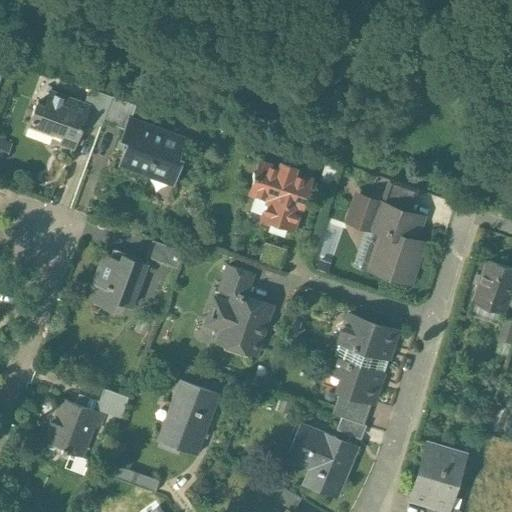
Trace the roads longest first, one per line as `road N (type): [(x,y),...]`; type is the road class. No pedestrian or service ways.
road 1 (track): [(0,10),(511,186)]
road 2 (residential): [(377,511),(473,211)]
